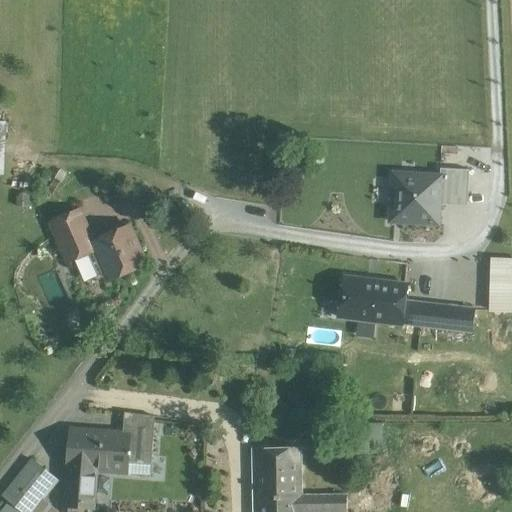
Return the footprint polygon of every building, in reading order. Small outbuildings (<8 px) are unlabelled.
[(443,178),(390,174),(386,225),(439,230),(443,178)] [(79,210),(51,223),(68,262),(92,252),(87,241),(91,239),(79,210)] [(128,227),(96,241),(102,255),(99,256),(110,280),(130,270),(128,265),(142,259),(128,227)] [(511,259),(493,259),(491,311),(511,311),(511,259)] [(446,306),(404,301),(406,285),(360,279),(362,262),(346,260),(339,317),(402,325),(402,324),(443,329),(446,306)] [(475,309),(446,306),(443,329),(472,332),(475,309)] [(155,416),(126,413),(125,427),(154,429),(155,416)] [(366,441),(383,440),(383,423),(365,424),(366,441)] [(124,433),(71,429),(67,468),(64,503),(94,505),(97,470),(150,474),(154,429),(125,427),(124,433)] [(299,449),(254,450),(255,496),(300,495),(299,449)] [(58,481),(32,459),(19,475),(45,496),(58,481)] [(32,511),(45,496),(19,475),(3,496),(10,502),(22,511),(32,511)] [(346,511),(346,494),(300,495),(299,511),(346,511)] [(299,511),(300,495),(255,496),(255,511),(299,511)] [(22,511),(10,502),(1,511),(22,511)]
